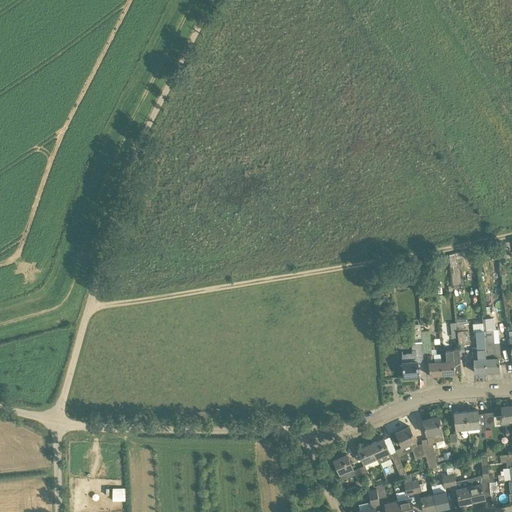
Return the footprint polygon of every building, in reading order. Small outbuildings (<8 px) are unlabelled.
[(455,253),(449,254),(450,267),(458,266),(455,253)] [(483,328),(496,327),(496,311),(482,311),(483,328)] [(467,321),(456,322),(457,332),(458,342),(458,345),(470,344),(468,321),(467,321)] [(402,354),(402,362),(403,377),(418,376),(417,364),(423,363),(422,353),(421,331),(420,324),(412,324),(410,328),(412,352),(402,354)] [(421,331),(422,353),(431,352),(429,330),(421,331)] [(486,359),(485,340),(484,331),(475,332),(476,348),(472,348),(473,360),(474,360),(475,373),(486,372),(487,372),(486,359)] [(493,331),(484,331),(485,340),(486,359),(487,372),(499,371),(498,344),(493,344),(493,331)] [(460,372),(459,353),(458,349),(446,350),(447,361),(441,361),(442,375),(454,374),(454,373),(460,372)] [(440,354),(434,354),(428,355),(430,376),(442,375),(441,361),(440,354)] [(511,405),(501,407),(503,421),(500,421),(501,425),(511,424),(511,405)] [(466,411),(468,428),(478,427),(479,439),(486,438),(485,430),(485,427),(484,413),(478,414),(478,410),(466,411)] [(455,430),(461,429),(468,428),(466,411),(453,413),(455,430)] [(495,426),(493,412),(484,413),(485,427),(495,426)] [(445,440),(442,430),(438,416),(423,420),(427,434),(428,438),(422,440),(422,443),(425,453),(426,456),(428,464),(429,467),(438,464),(433,443),(445,440)] [(412,450),(414,459),(426,456),(425,453),(422,443),(417,445),(409,426),(396,432),(402,447),(395,449),(396,451),(398,456),(412,450)] [(449,434),(450,442),(451,447),(458,446),(456,433),(449,434)] [(398,456),(396,451),(390,454),(383,438),(370,443),(376,458),(379,464),(392,458),(400,476),(406,475),(398,456)] [(364,463),(376,458),(370,443),(357,449),(364,463)] [(500,455),(500,457),(501,463),(506,462),(511,461),(511,450),(508,451),(508,454),(500,455)] [(366,483),(365,479),(360,467),(354,470),(346,454),(333,460),(342,480),(355,474),(358,481),(356,482),(358,487),(366,483)] [(482,482),(469,485),(472,502),(485,499),(482,484),(489,482),(487,457),(480,458),(482,474),(482,482)] [(365,465),(360,467),(365,479),(370,476),(365,465)] [(444,488),(450,487),(447,474),(442,476),(444,488)] [(418,480),(412,481),(415,493),(421,492),(418,480)] [(407,495),(415,493),(412,481),(404,483),(407,495)] [(375,487),(376,489),(378,499),(386,497),(383,485),(375,487)] [(472,502),(469,485),(456,488),(460,505),(472,502)] [(111,487),(111,500),(123,500),(124,487),(111,487)] [(380,508),(379,503),(378,499),(376,489),(369,491),(372,505),(374,504),(375,509),(380,508)] [(446,491),(433,493),(437,510),(449,507),(446,491)] [(433,493),(420,497),(423,511),(426,511),(437,510),(433,493)] [(413,511),(410,498),(397,500),(400,511),(413,511)] [(400,511),(397,500),(385,503),(386,511),(400,511)]
